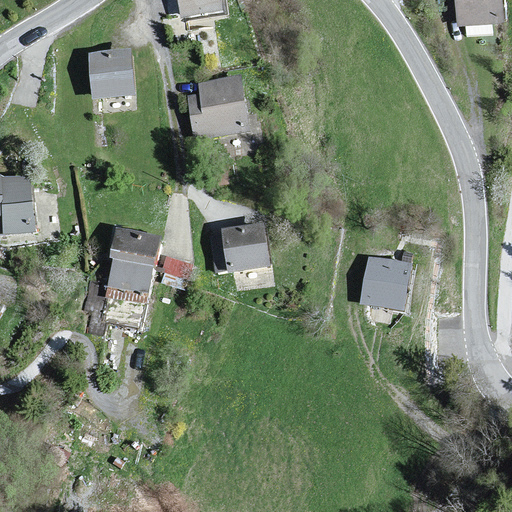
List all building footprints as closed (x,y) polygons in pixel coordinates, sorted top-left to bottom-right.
[(177,0),(182,24),(220,18),(216,0),(177,0)] [(499,0),(455,0),(458,30),(502,26),(499,0)] [(133,103),(130,60),(91,63),(94,105),(133,103)] [(246,135),(237,85),(200,91),(202,102),(189,104),(195,143),(246,135)] [(1,183),(0,182),(0,223),(5,223),(5,238),(32,236),(30,185),(1,186),(1,183)] [(266,273),(260,234),(223,240),(229,279),(266,273)] [(146,302),(159,248),(119,238),(112,267),(116,268),(110,294),(146,302)] [(195,275),(170,265),(162,287),(187,296),(195,275)] [(407,272),(367,265),(360,309),(400,315),(407,272)]
